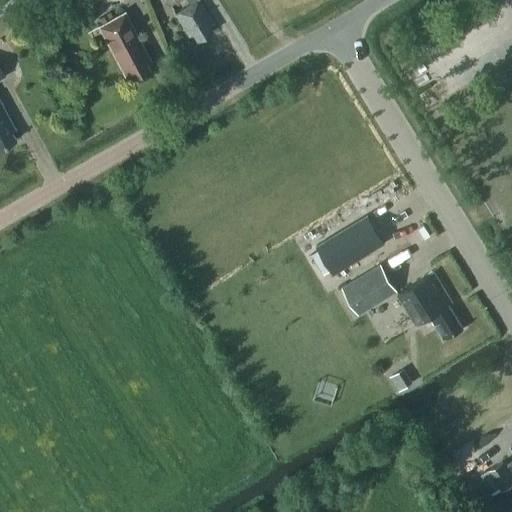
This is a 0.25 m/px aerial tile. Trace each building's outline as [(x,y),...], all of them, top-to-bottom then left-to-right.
[(174,12),(188,35),(192,33),(196,39),(211,30),(208,24),(212,21),(199,0),(156,0),(163,12),(171,7),(174,13),(174,12)] [(96,26),(126,79),(148,67),(144,61),(149,59),(122,12),(96,26)] [(0,147),(15,139),(11,131),(15,129),(0,101),(0,77),(4,76),(0,68),(0,147)] [(332,273),(384,242),(368,214),(316,245),(332,273)] [(355,300),(360,307),(373,299),(394,286),(380,264),(346,285),(355,300)] [(434,272),(397,294),(415,324),(430,315),(444,339),(462,328),(448,304),(452,302),(434,272)] [(403,368),(389,377),(398,390),(411,382),(403,368)] [(511,445),(510,447),(511,448),(511,460),(505,465),(470,409),(429,435),(472,502),(511,477),(511,445)]
